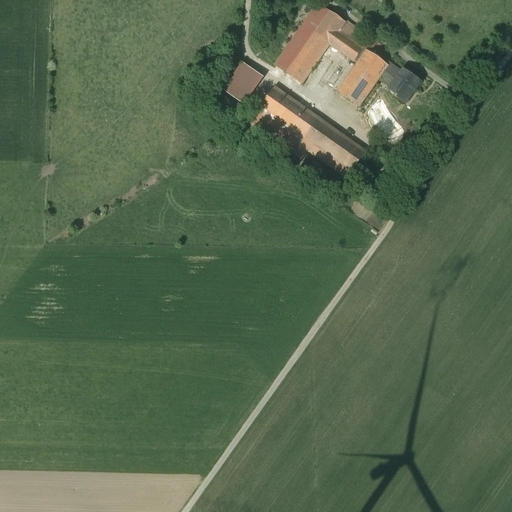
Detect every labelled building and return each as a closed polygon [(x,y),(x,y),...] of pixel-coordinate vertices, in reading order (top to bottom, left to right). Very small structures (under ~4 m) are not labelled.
[(382,75),(388,67),(367,52),(366,53),(363,51),(369,42),(345,24),(319,5),(275,67),(302,85),(330,45),(358,65),(338,93),(359,107),(379,79),(382,75)] [(237,61),(218,90),(240,105),(260,76),(237,61)] [(382,75),(395,83),(391,88),(389,92),(395,96),(394,97),(406,105),(421,83),(404,71),(402,73),(389,64),(388,67),(382,75)] [(382,75),(379,79),(391,88),(395,83),(382,75)] [(276,89),(250,124),(301,161),(308,151),(348,180),(366,154),(276,89)]
